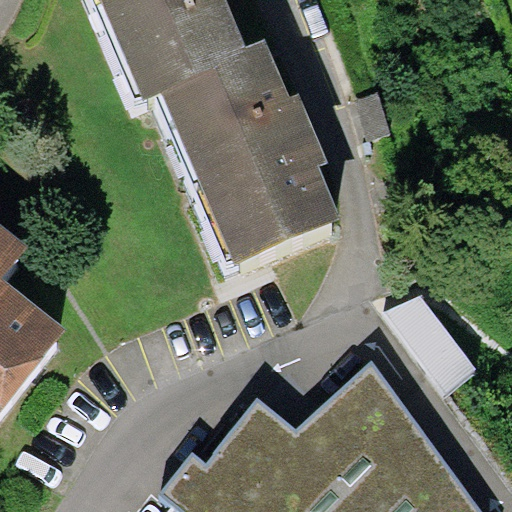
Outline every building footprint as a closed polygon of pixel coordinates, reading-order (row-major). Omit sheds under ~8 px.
[(155,105),(246,64),(221,7),(233,2),(231,0),(87,0),(136,113),(155,105)] [(246,64),(155,105),(227,274),(335,228),(311,173),(320,169),(295,110),(289,113),(265,56),(246,64)] [(0,417),(62,336),(3,291),(32,252),(0,227),(0,417)] [(472,372),(418,302),(382,320),(441,394),(472,372)] [(476,511),(371,371),(299,440),(259,411),(208,474),(191,463),(158,501),(170,511),(476,511)]
